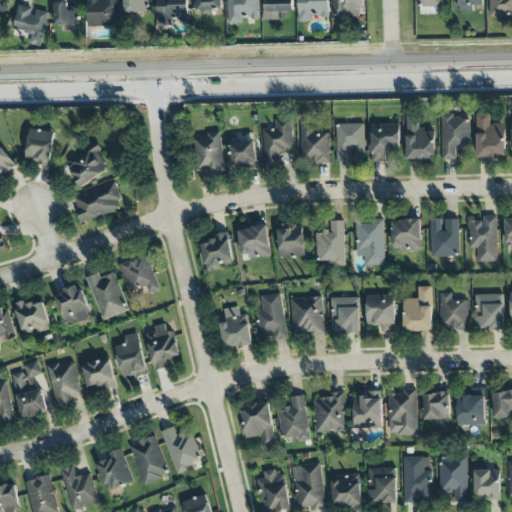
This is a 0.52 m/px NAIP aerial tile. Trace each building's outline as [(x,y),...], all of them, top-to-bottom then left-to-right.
[(0,0),(0,14),(8,9),(2,0),(0,0)] [(86,0),(88,27),(118,26),(117,0),(86,0)] [(124,0),(125,13),(147,12),(147,0),(124,0)] [(188,0),(157,0),(157,25),(171,26),(171,17),(188,17),(188,0)] [(222,11),(222,0),(194,0),(194,11),(222,11)] [(258,0),(227,0),(228,23),(241,23),(241,18),(258,18),(258,0)] [(291,0),(264,0),(265,20),(292,19),(291,0)] [(298,0),(298,21),(312,22),(312,16),(328,16),(328,0),(298,0)] [(332,0),(333,17),(359,16),(359,8),(364,7),(364,0),(332,0)] [(417,0),(418,14),(446,14),(446,0),(417,0)] [(483,5),(482,0),(454,0),(455,12),(472,12),(472,6),(483,5)] [(511,0),(489,0),(489,16),(511,16),(511,0)] [(68,1),(54,1),(55,25),(78,24),(78,7),(68,7),(68,1)] [(17,6),(13,29),(44,35),(48,12),(17,6)] [(490,113),(476,114),(477,158),(505,158),(504,123),(490,123),(490,113)] [(470,147),(469,115),(441,116),(442,159),(455,159),(455,148),(470,147)] [(435,159),(435,129),(418,130),(418,116),(406,116),(407,160),(435,159)] [(293,150),(291,119),(275,119),(275,128),(263,129),(264,166),(285,165),(285,151),(293,150)] [(400,153),(399,123),(370,124),(371,161),(385,161),(385,153),(400,153)] [(336,161),(364,161),(364,124),(336,124),(336,161)] [(313,133),(313,125),(300,125),(301,163),(329,162),(329,132),(313,133)] [(25,160),(50,164),(55,132),(29,128),(25,160)] [(220,133),(192,135),(196,173),(224,171),(220,133)] [(81,187),(108,169),(96,153),(101,149),(96,141),(64,162),(81,187)] [(255,141),(231,142),(233,170),(257,168),(255,141)] [(0,177),(15,165),(0,148),(0,177)] [(120,208),(117,201),(121,199),(114,182),(72,198),(82,223),(120,208)] [(496,216),(482,216),(483,220),(468,221),(469,249),(476,248),(477,262),(498,261),(496,216)] [(458,219),(443,219),(443,218),(430,219),(431,257),(459,256),(458,219)] [(392,245),(399,245),(399,250),(421,249),(420,219),(391,220),(392,245)] [(344,220),(330,221),(330,231),(316,231),(317,264),(344,264),(344,220)] [(365,265),(384,265),(383,221),(356,222),(356,256),(364,256),(365,265)] [(278,225),(279,258),(304,257),(303,224),(278,225)] [(241,255),(250,254),(250,258),(270,256),(267,226),(238,229),(241,255)] [(206,272),(221,269),(220,265),(234,263),(228,233),(210,236),(211,243),(201,245),(206,272)] [(146,287),(148,294),(159,290),(148,255),(120,263),(129,292),(146,287)] [(86,278),(102,320),(128,310),(114,272),(100,278),(98,273),(86,278)] [(55,294),(65,325),(90,317),(80,286),(55,294)] [(431,287),(418,287),(418,298),(404,299),(405,331),(432,331),(431,287)] [(260,296),(262,310),(255,311),(259,341),(287,337),(280,293),(260,296)] [(468,300),(451,300),(451,293),(439,293),(440,330),(468,329),(468,300)] [(475,294),(476,327),(490,327),(490,330),(504,330),(503,294),(475,294)] [(395,332),(394,295),(366,295),(366,325),(381,325),(381,332),(395,332)] [(324,334),(322,297),(291,298),(293,335),(324,334)] [(333,333),(360,332),(359,297),(332,298),(333,333)] [(22,335),(50,328),(44,302),(33,305),(32,299),(15,302),(22,335)] [(0,308),(0,340),(15,337),(8,307),(0,308)] [(224,309),(226,321),(220,323),(224,349),(252,344),(248,314),(240,315),(238,307),(224,309)] [(166,359),(180,355),(174,330),(167,332),(165,323),(153,326),(154,332),(145,335),(155,371),(168,367),(166,359)] [(147,373),(138,333),(125,336),(127,344),(115,346),(122,378),(147,373)] [(88,388),(102,385),(103,390),(116,387),(109,357),(82,363),(88,388)] [(82,395),(74,361),(47,367),(56,408),(72,404),(71,398),(82,395)] [(22,419),(48,413),(42,388),(35,389),(33,378),(41,376),(39,365),(11,371),(22,419)] [(0,416),(1,425),(14,423),(7,381),(0,382),(0,416)] [(457,426),(486,426),(485,388),(471,388),(471,395),(457,395),(457,426)] [(418,435),(417,389),(403,389),(403,394),(389,394),(389,436),(418,435)] [(367,392),(367,397),(353,397),(354,429),(383,428),(382,391),(367,392)] [(494,419),(511,418),(511,391),(494,392),(494,419)] [(316,432),(347,431),(346,392),(328,393),(328,398),(314,399),(316,432)] [(424,393),(423,420),(449,420),(450,394),(424,393)] [(305,395),(290,397),(291,408),(278,409),(281,438),(291,437),(291,443),(310,441),(305,395)] [(246,439),(260,437),(262,447),(275,445),(269,402),(241,406),(246,439)] [(161,432),(176,472),(202,462),(191,430),(177,435),(174,427),(161,432)] [(155,436),(129,445),(143,485),(169,476),(155,436)] [(97,459),(105,491),(133,484),(124,452),(97,459)] [(433,502),(432,471),(423,472),(423,457),(404,457),(405,503),(433,502)] [(440,493),(454,492),(455,502),(468,502),(467,457),(439,458),(440,493)] [(326,507),(321,463),(293,466),(298,510),(326,507)] [(60,470),(72,511),(99,503),(90,473),(76,477),(73,466),(60,470)] [(397,503),(396,468),(368,469),(368,504),(397,503)] [(279,511),(291,510),(286,474),(277,476),(276,470),(264,472),(265,479),(258,480),(262,511),(279,511)] [(474,471),(475,496),(485,496),(485,501),(500,501),(500,470),(474,471)] [(25,482),(32,511),(59,511),(50,475),(25,482)] [(332,506),(361,506),(360,475),(332,475),(332,506)] [(0,511),(19,511),(21,511),(16,484),(0,487),(0,511)] [(186,511),(212,511),(207,494),(183,502),(186,511)]
